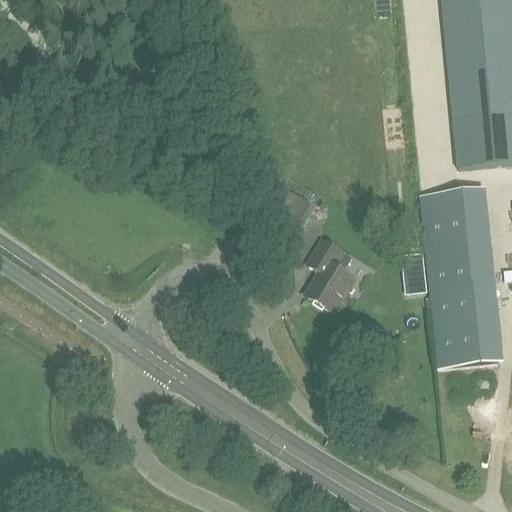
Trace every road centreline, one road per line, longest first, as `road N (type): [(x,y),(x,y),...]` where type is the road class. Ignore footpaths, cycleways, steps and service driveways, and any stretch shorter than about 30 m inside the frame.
road 1 (secondary): [(390,511),(150,355)]
road 2 (unclassified): [(225,511),(164,480),(132,447),(125,409),(150,355)]
road 3 (secondary): [(150,355),(0,252)]
